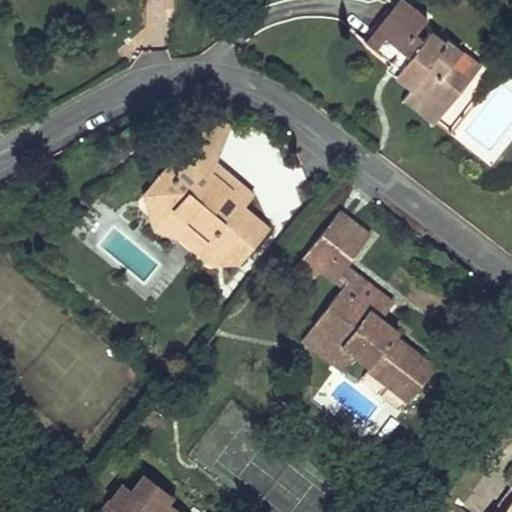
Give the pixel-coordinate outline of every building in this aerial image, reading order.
[(387,10),(363,41),(391,63),(394,58),(403,65),(395,74),(413,89),(416,83),(446,108),(460,91),(442,76),(451,65),(461,53),(444,40),(441,43),(429,32),(423,39),(415,33),(427,18),(405,0),(403,0),(392,15),(387,10)] [(451,65),(442,76),(460,91),(469,79),(451,65)] [(413,89),(405,98),(434,122),(446,108),(416,83),(413,89)] [(209,117),(183,148),(187,152),(211,174),(217,164),(232,127),(209,117)] [(208,262),(233,260),(230,254),(219,254),(209,245),(203,250),(183,233),(186,219),(163,198),(163,191),(175,178),(170,174),(187,152),(183,148),(145,192),(162,225),(208,262)] [(211,174),(187,152),(170,174),(175,178),(163,191),(163,198),(186,219),(183,233),(203,250),(209,245),(219,254),(230,254),(233,260),(240,263),(267,230),(244,208),(253,196),(238,184),(232,191),(211,174)] [(217,164),(211,174),(232,191),(238,184),(217,164)] [(338,211),(292,269),(308,283),(321,269),(328,274),(337,263),(343,268),(345,267),(369,235),(338,211)] [(337,263),(328,274),(343,286),(353,273),(345,267),(343,268),(337,263)] [(292,269),(284,279),(300,292),(308,283),(292,269)] [(343,286),(310,327),(348,357),(351,353),(366,365),(365,367),(367,368),(408,400),(434,366),(396,336),(399,332),(380,318),(372,312),(383,297),(353,273),(343,286)] [(383,297),(372,312),(380,318),(392,304),(383,297)] [(310,327),(301,339),(340,368),(348,357),(310,327)] [(367,368),(364,372),(404,404),(408,400),(367,368)] [(169,498),(142,477),(130,493),(121,486),(99,511),(173,511),(164,504),(169,498)] [(499,511),(496,509),(494,511),(511,511),(511,496),(500,511),(499,511)]
